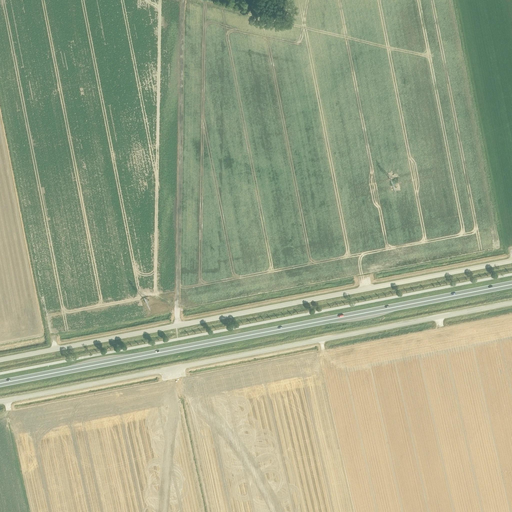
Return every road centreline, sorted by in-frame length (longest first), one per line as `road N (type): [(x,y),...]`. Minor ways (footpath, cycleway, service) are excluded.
road 1 (unclassified): [(0,360),(511,260)]
road 2 (unclassified): [(0,402),(511,302)]
road 3 (trunk): [(0,382),(511,284)]
